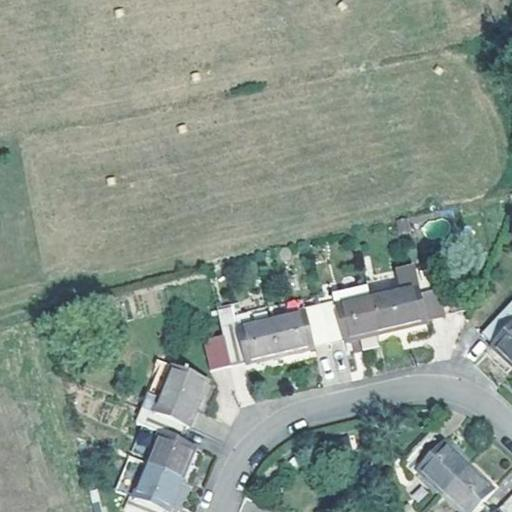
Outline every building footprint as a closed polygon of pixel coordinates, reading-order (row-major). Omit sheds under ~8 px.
[(420,230),(417,220),(406,223),(409,232),(420,230)] [(378,295),(387,331),(435,320),(434,317),(452,313),(441,268),(424,272),(422,266),(403,271),(407,289),(378,295)] [(378,295),(376,284),(342,292),(343,298),(345,302),(378,295)] [(387,331),(378,295),(345,302),(343,298),(325,302),(334,340),(353,335),(353,338),(387,331)] [(310,310),(309,305),(307,296),(274,304),(277,317),(310,310)] [(334,340),(325,302),(309,305),(310,310),(277,317),(285,354),(319,346),(319,343),(334,340)] [(285,354),(277,317),(242,325),(239,311),(237,304),(222,308),(228,332),(235,362),(250,359),(251,361),(285,354)] [(277,317),(274,304),(239,311),(242,325),(277,317)] [(511,351),(511,314),(496,332),(507,343),(505,345),(511,351)] [(235,362),(228,332),(208,336),(215,366),(235,362)] [(177,365),(157,413),(190,427),(193,428),(213,380),(177,365)] [(148,427),(154,412),(144,408),(138,423),(145,426),(148,427)] [(149,466),(183,480),(197,447),(183,442),(190,427),(157,413),(154,412),(148,427),(163,433),(152,459),(149,466)] [(148,427),(145,426),(133,452),(152,459),(163,433),(148,427)] [(450,488),(477,461),(451,437),(449,438),(438,428),(411,456),(423,467),(425,464),(450,488)] [(499,511),(503,508),(491,497),(501,485),(477,461),(450,488),(474,511),(499,511)] [(132,464),(121,492),(133,497),(136,498),(147,470),(132,464)] [(183,480),(149,466),(136,498),(133,497),(127,511),(128,511),(168,511),(169,511),(183,480)]
